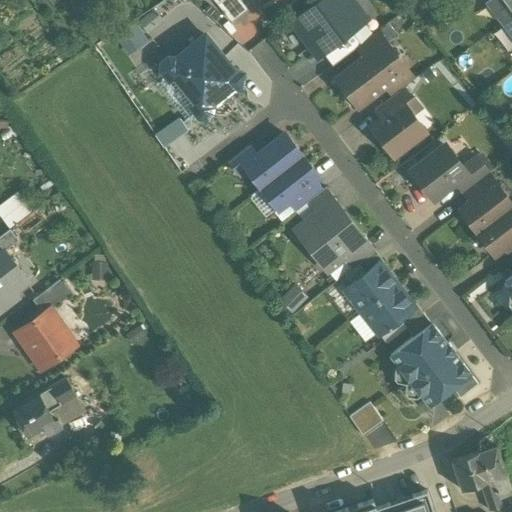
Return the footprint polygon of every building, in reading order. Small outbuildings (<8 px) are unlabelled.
[(351,0),(319,0),(290,21),(317,58),(324,53),(351,34),(368,22),(351,0)] [(511,0),(490,0),(506,20),(511,14),(511,0)] [(359,45),(355,48),(363,58),(385,41),(378,31),(359,45)] [(236,73),(205,34),(176,58),(168,57),(162,62),(161,70),(166,76),(173,76),(195,104),(194,111),(199,117),(207,117),(213,112),(214,105),(234,88),(236,73)] [(351,34),(324,53),(333,64),(355,48),(359,45),(351,34)] [(407,69),(385,41),(363,58),(339,76),(360,104),(384,86),(407,69)] [(407,69),(384,86),(391,96),(400,90),(414,79),(407,69)] [(391,96),(375,109),(382,118),(403,102),(404,103),(408,101),(400,90),(391,96)] [(382,118),(371,126),(393,155),(425,131),(404,103),(403,102),(382,118)] [(258,154),(244,165),(245,166),(260,187),(302,155),(285,134),(258,154)] [(250,144),(228,161),(236,173),(245,166),(244,165),(258,154),(250,144)] [(461,167),(446,146),(412,172),(432,197),(452,181),(465,172),(461,167)] [(302,155),(260,187),(277,208),(287,200),(315,179),(318,177),(302,155)] [(488,173),(475,156),(461,167),(465,172),(452,181),(461,193),(488,173)] [(488,173),(461,193),(470,204),(496,184),(488,173)] [(315,179),(287,200),(295,210),(309,200),(323,189),(315,179)] [(470,204),(462,210),(478,231),(511,205),(511,204),(496,184),(470,204)] [(323,189),(309,200),(318,212),(337,198),(327,186),(323,189)] [(18,190),(0,203),(0,214),(10,227),(33,209),(18,190)] [(318,212),(297,229),(327,269),(344,256),(368,238),(365,234),(360,234),(339,207),(340,202),(337,198),(318,212)] [(511,205),(478,231),(495,255),(504,249),(511,242),(511,205)] [(0,235),(0,250),(3,248),(4,250),(18,239),(10,228),(0,235)] [(368,238),(344,256),(353,267),(359,263),(376,249),(368,238)] [(3,248),(0,250),(0,308),(18,295),(14,290),(27,280),(4,250),(3,248)] [(376,249),(359,263),(365,273),(380,262),(380,263),(384,260),(376,249)] [(365,273),(345,288),(363,310),(397,284),(380,263),(380,262),(365,273)] [(60,278),(32,300),(42,313),(42,314),(47,310),(71,292),(60,278)] [(397,284),(363,310),(380,332),(399,317),(414,306),(412,304),(397,284)] [(414,306),(399,317),(407,327),(425,313),(416,301),(412,304),(414,306)] [(42,313),(18,329),(25,339),(20,343),(29,355),(37,350),(46,363),(72,345),(63,332),(66,330),(58,319),(55,321),(47,310),(42,314),(42,313)] [(425,313),(407,327),(416,337),(433,324),(425,313)] [(416,337),(392,355),(431,407),(454,389),(473,375),(456,352),(457,351),(449,340),(448,341),(434,323),(416,337)] [(473,375),(454,389),(461,397),(480,383),(473,375)] [(66,377),(38,393),(48,411),(76,395),(66,377)] [(38,393),(12,408),(28,436),(43,427),(46,433),(57,427),(48,411),(38,393)] [(83,407),(78,400),(71,405),(76,412),(83,407)] [(372,401),(349,416),(362,435),(385,419),(372,401)] [(496,446),(451,460),(461,490),(480,483),(489,510),(503,506),(500,498),(511,494),(496,446)] [(432,511),(426,492),(375,509),(376,511),(432,511)] [(511,493),(511,494),(500,498),(503,506),(503,507),(511,504),(511,493)] [(372,500),(335,511),(376,511),(375,509),(372,500)]
